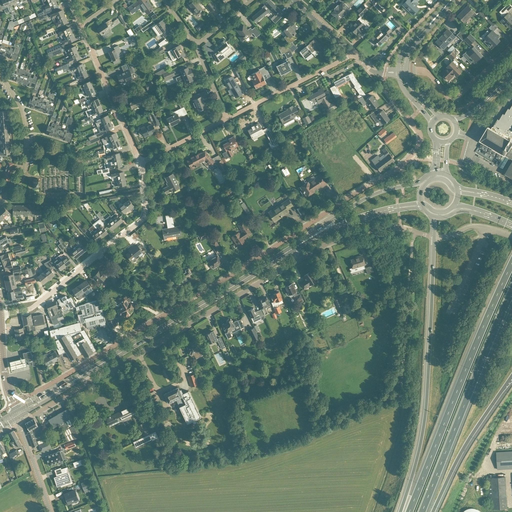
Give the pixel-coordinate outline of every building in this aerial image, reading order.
[(11,5),(8,0),(1,0),(4,6),(7,5),(9,12),(11,11),(13,10),(11,5)] [(44,7),(45,10),(50,8),(57,5),(55,0),(53,0),(48,2),(43,4),(44,6),(44,7)] [(152,10),(153,9),(148,2),(149,2),(147,0),(138,0),(128,8),(132,13),(137,10),(135,8),(140,4),(147,14),(152,10)] [(197,13),(202,9),(198,4),(202,0),(194,0),(189,5),(197,13)] [(275,15),(272,18),(271,19),(275,23),(282,17),(278,13),(280,11),(269,0),(267,0),(266,1),(266,0),(265,1),(264,3),(265,5),(262,8),(263,9),(252,17),(256,22),(270,10),(275,15)] [(407,0),(402,5),(412,15),(414,13),(414,14),(415,13),(415,12),(418,8),(415,5),(416,3),(414,2),(416,0),(407,0)] [(206,6),(211,12),(217,7),(212,1),(206,6)] [(337,5),(335,7),(334,8),(335,10),(332,13),(338,20),(341,16),(343,18),(346,14),(345,13),(348,9),(347,8),(348,7),(344,3),(343,4),(342,3),(339,6),(337,5)] [(511,6),(510,4),(502,12),(506,16),(505,17),(502,20),(506,23),(511,28),(511,26),(511,15),(508,12),(511,8),(511,6)] [(363,5),(356,12),(360,16),(368,9),(363,5)] [(477,15),(468,6),(458,16),(464,23),(471,16),(474,18),(477,15)] [(482,9),(478,13),(484,19),(488,15),(482,9)] [(51,15),(52,18),(53,21),(55,20),(65,16),(62,10),(55,13),(51,15)] [(127,23),(121,14),(118,16),(124,25),(127,23)] [(67,22),(65,16),(55,20),(58,26),(60,25),(67,22)] [(360,18),(350,28),(356,35),(357,34),(360,37),(361,36),(363,33),(365,35),(367,33),(365,31),(366,30),(363,28),(367,25),(360,18)] [(392,21),(398,27),(401,24),(395,18),(392,21)] [(490,18),(487,20),(493,26),(496,24),(490,18)] [(98,26),(99,27),(98,28),(102,34),(104,33),(104,34),(105,33),(107,37),(112,33),(110,29),(107,25),(112,22),(110,20),(103,25),(102,23),(98,26)] [(163,37),(169,33),(165,27),(166,26),(164,24),(163,24),(161,21),(156,25),(155,24),(153,21),(140,30),(143,34),(151,27),(158,37),(162,35),(163,37)] [(289,27),(284,30),(288,35),(285,38),(289,43),(290,43),(292,41),(298,36),(294,30),(297,28),(292,22),(288,25),(289,27)] [(25,23),(21,24),(20,27),(20,29),(27,32),(28,29),(25,23)] [(250,28),(247,30),(243,25),(236,30),(241,36),(239,37),(242,41),(253,33),(256,37),(260,34),(255,27),(252,29),(250,28)] [(379,46),(389,35),(388,34),(391,31),(387,27),(381,32),(380,31),(372,39),(379,46)] [(66,37),(72,34),(70,28),(63,30),(63,31),(59,33),(62,38),(66,37)] [(439,39),(436,42),(438,45),(443,49),(447,45),(446,44),(449,42),(450,43),(455,37),(447,30),(444,33),(445,33),(444,35),(443,34),(443,35),(439,39)] [(461,30),(457,35),(462,41),(463,40),(464,39),(467,36),(461,30)] [(488,30),(483,36),(486,39),(493,46),(494,47),(499,41),(496,38),(498,36),(493,32),(492,31),(490,33),(490,32),(488,30)] [(55,31),(47,34),(39,38),(40,41),(56,34),(55,31)] [(464,39),(463,40),(469,45),(471,43),(475,39),(470,33),(467,36),(464,39)] [(66,37),(62,38),(64,44),(68,42),(68,43),(75,40),(72,34),(66,37)] [(128,37),(124,38),(126,42),(129,40),(132,46),(138,43),(133,35),(128,37)] [(232,50),(226,42),(225,42),(224,40),(221,42),(223,44),(217,49),(218,50),(218,51),(216,53),(213,55),(218,62),(221,61),(220,60),(232,50)] [(323,51),(313,40),(309,43),(309,44),(299,52),(305,59),(312,53),(315,50),(319,55),(323,51)] [(4,55),(10,57),(13,46),(8,44),(4,55)] [(62,44),(46,51),(48,54),(51,53),(61,49),(64,48),(62,44)] [(173,61),(184,55),(179,45),(168,51),(170,55),(171,55),(174,60),(173,61)] [(294,45),(289,49),(291,52),(291,53),(298,48),(295,45),(294,45)] [(13,46),(10,57),(9,58),(16,60),(19,49),(13,47),(14,46),(13,46)] [(65,51),(67,56),(78,52),(75,46),(68,49),(65,51)] [(162,46),(156,50),(158,55),(165,51),(162,46)] [(280,46),(278,47),(281,54),(284,53),(287,59),(293,56),(291,53),(291,52),(289,49),(284,47),(280,46)] [(467,51),(462,55),(470,64),(472,62),(473,61),(474,62),(482,56),(474,47),(468,52),(467,51)] [(112,60),(113,61),(119,58),(120,57),(118,53),(117,54),(115,49),(109,52),(111,56),(110,57),(112,61),(112,60)] [(452,51),(448,55),(453,60),(457,56),(452,51)] [(78,52),(67,56),(66,57),(67,60),(69,63),(67,64),(61,66),(62,69),(63,69),(62,69),(68,66),(75,64),(73,61),(80,58),(78,52)] [(424,53),(421,55),(423,57),(433,70),(438,65),(436,63),(434,65),(426,55),(424,53)] [(289,63),(288,62),(287,60),(286,61),(286,60),(283,62),(276,66),(279,72),(278,72),(279,73),(280,73),(281,75),(291,70),(292,70),(288,63),(289,63)] [(452,62),(447,67),(447,68),(442,73),(447,79),(452,74),(453,75),(454,74),(456,76),(461,71),(452,62)] [(72,75),(74,74),(78,73),(85,70),(82,64),(70,69),(68,66),(62,69),(63,69),(64,72),(68,70),(69,73),(71,72),(72,75)] [(12,71),(10,79),(16,81),(20,69),(14,67),(13,71),(12,71)] [(22,82),(26,71),(26,70),(20,68),(20,69),(16,81),(16,80),(22,82)] [(185,83),(193,80),(191,76),(193,75),(191,69),(188,70),(187,68),(184,69),(184,68),(179,70),(185,83)] [(249,76),(256,89),(266,83),(263,76),(265,75),(266,75),(269,74),(266,68),(260,71),(259,70),(249,76)] [(117,75),(121,83),(126,81),(127,83),(133,80),(131,77),(132,77),(131,76),(130,74),(134,73),(134,72),(132,69),(117,75)] [(85,70),(78,73),(74,74),(77,80),(81,78),(81,79),(88,76),(85,70)] [(168,78),(175,75),(172,70),(165,73),(168,78)] [(22,82),(28,84),(30,76),(31,73),(26,71),(22,82)] [(356,90),(361,87),(351,73),(334,82),(335,85),(330,88),(335,98),(341,95),(336,87),(350,79),(355,86),(354,87),(356,90)] [(30,76),(28,84),(27,85),(33,87),(37,77),(34,76),(33,78),(30,77),(31,76),(30,76)] [(241,91),(241,90),(240,90),(232,76),(225,80),(235,98),(242,93),(241,91)] [(80,86),(81,89),(82,92),(83,91),(93,87),(90,81),(83,84),(80,86)] [(152,90),(156,88),(153,82),(146,85),(148,89),(151,88),(152,90)] [(83,91),(84,94),(85,97),(80,100),(80,99),(79,99),(80,103),(81,102),(87,100),(85,97),(88,96),(95,93),(93,87),(83,91)] [(324,93),(322,88),(318,90),(319,91),(310,96),(313,102),(317,100),(318,103),(322,101),(326,108),(325,108),(327,112),(336,107),(334,102),(330,104),(327,98),(331,96),(328,91),(324,93)] [(202,109),(202,110),(203,109),(206,107),(202,100),(208,97),(206,91),(192,97),(193,100),(194,100),(199,110),(202,109)] [(141,92),(132,96),(133,96),(134,99),(135,98),(135,100),(131,102),(130,102),(129,102),(132,108),(132,107),(148,100),(146,96),(143,97),(141,92)] [(31,99),(30,98),(28,106),(34,108),(38,97),(32,95),(31,99)] [(372,110),(379,105),(372,95),(367,99),(364,96),(358,99),(363,106),(367,103),(372,110)] [(40,109),(43,99),(40,98),(39,100),(37,99),(38,97),(34,108),(34,107),(40,109)] [(45,111),(48,103),(49,101),(43,99),(40,109),(45,111)] [(88,110),(100,105),(98,99),(91,102),(90,99),(87,100),(81,102),(82,104),(81,104),(82,108),(87,107),(88,110)] [(178,104),(181,108),(172,113),(173,116),(167,119),(171,126),(181,121),(179,118),(187,114),(184,107),(182,102),(178,104)] [(49,103),(48,103),(45,111),(46,111),(45,112),(51,114),(54,107),(48,105),(49,103)] [(97,113),(103,111),(100,105),(88,110),(91,116),(90,116),(84,119),(85,122),(88,121),(98,116),(97,113)] [(481,139),(480,140),(482,141),(483,142),(483,143),(510,159),(509,158),(510,156),(511,157),(511,162),(505,174),(511,177),(511,105),(511,108),(510,108),(510,109),(509,111),(507,110),(505,113),(504,115),(503,116),(502,115),(500,119),(499,120),(497,124),(495,123),(493,126),(493,127),(492,127),(491,129),(490,128),(488,127),(488,128),(485,132),(485,133),(486,133),(485,135),(484,134),(484,135),(483,135),(481,139)] [(287,110),(278,115),(279,117),(279,118),(280,118),(283,123),(284,125),(294,119),(293,117),(299,114),(295,106),(293,107),(292,106),(287,109),(287,110)] [(383,124),(390,120),(383,110),(379,113),(377,109),(370,114),(375,122),(379,119),(383,124)] [(150,114),(155,125),(155,126),(160,124),(155,112),(150,114)] [(98,116),(88,121),(89,124),(95,121),(97,127),(100,126),(110,121),(107,115),(101,118),(100,115),(98,116)] [(308,116),(302,119),(305,125),(311,122),(308,117),(308,116)] [(113,127),(110,121),(100,126),(101,129),(100,129),(101,132),(105,130),(106,130),(113,127)] [(52,136),(52,134),(56,124),(52,123),(51,127),(48,126),(45,133),(52,136)] [(252,128),(248,130),(249,132),(251,136),(252,138),(253,138),(266,131),(274,148),(278,145),(269,128),(263,131),(262,130),(259,123),(254,126),(254,125),(253,126),(254,126),(252,127),(252,126),(251,127),(252,128)] [(52,134),(58,136),(61,128),(61,126),(56,124),(52,134)] [(156,133),(153,126),(152,124),(146,127),(146,126),(141,128),(142,130),(139,131),(139,133),(140,136),(142,136),(144,136),(152,133),(153,134),(156,133)] [(63,139),(66,130),(61,128),(58,136),(63,138),(63,139)] [(69,133),(70,130),(67,129),(66,130),(63,139),(69,141),(72,134),(69,133)] [(393,132),(383,140),(387,144),(397,137),(393,132)] [(106,144),(111,142),(118,139),(115,133),(108,136),(105,137),(107,140),(105,141),(106,144)] [(223,145),(227,152),(230,158),(234,156),(231,150),(238,146),(233,136),(228,139),(230,141),(223,145)] [(111,142),(106,144),(105,144),(107,148),(108,147),(109,149),(113,148),(116,147),(116,148),(119,147),(118,146),(120,145),(118,139),(111,142)] [(349,145),(342,150),(348,160),(355,155),(349,145)] [(364,146),(358,150),(365,158),(370,154),(364,146)] [(304,153),(300,147),(293,151),(297,157),(304,153)] [(377,155),(371,160),(375,165),(380,172),(390,164),(392,163),(395,161),(385,147),(381,150),(385,154),(386,156),(381,160),(379,158),(377,155)] [(205,159),(210,165),(214,162),(205,151),(199,155),(198,154),(191,158),(192,158),(187,161),(192,169),(200,165),(199,162),(205,159)] [(107,156),(108,162),(120,159),(119,153),(111,155),(112,155),(107,156)] [(102,170),(102,173),(109,172),(108,169),(114,167),(114,168),(122,166),(120,159),(108,162),(104,163),(105,169),(102,170)] [(227,170),(224,165),(222,160),(217,163),(220,169),(222,173),(227,170)] [(14,164),(7,162),(2,180),(9,182),(14,164)] [(332,166),(329,168),(335,177),(339,174),(339,175),(341,173),(342,174),(344,173),(344,172),(349,168),(344,162),(334,169),(332,166)] [(171,192),(179,188),(172,174),(165,178),(168,183),(167,183),(168,186),(164,188),(167,193),(170,191),(170,192),(171,192)] [(322,187),(327,184),(321,174),(316,177),(316,178),(308,183),(308,182),(300,187),(303,191),(303,192),(304,192),(306,191),(308,194),(308,195),(314,191),(313,190),(321,185),(322,187)] [(349,188),(352,186),(359,182),(357,179),(355,176),(345,182),(347,185),(349,188)] [(126,185),(124,178),(117,180),(111,181),(112,185),(113,185),(114,187),(119,186),(126,185)] [(268,212),(274,220),(280,216),(281,217),(282,217),(281,216),(288,211),(287,209),(292,206),(288,199),(268,212)] [(129,200),(119,208),(120,208),(122,211),(123,211),(125,214),(134,206),(129,200)] [(11,214),(9,212),(6,210),(3,206),(0,208),(0,213),(5,218),(7,216),(8,216),(11,214)] [(101,220),(96,214),(93,210),(89,212),(96,221),(97,220),(98,222),(101,220)] [(99,211),(96,214),(101,220),(102,222),(105,220),(101,215),(102,215),(99,211)] [(117,215),(116,213),(115,213),(110,217),(112,219),(117,225),(122,221),(118,215),(117,215)] [(112,219),(110,217),(109,215),(106,218),(108,219),(106,221),(107,223),(112,229),(117,225),(112,219)] [(164,240),(167,239),(167,238),(182,235),(180,226),(175,227),(173,217),(166,218),(167,225),(168,225),(168,228),(162,229),(164,240)] [(246,226),(247,225),(243,220),(238,224),(243,232),(240,234),(239,233),(232,237),(238,246),(244,242),(243,239),(251,234),(246,226)] [(78,226),(84,233),(86,231),(80,224),(78,226)] [(97,231),(102,237),(107,233),(103,227),(102,227),(100,224),(95,228),(94,227),(97,231)] [(97,231),(94,227),(93,225),(88,228),(91,231),(90,232),(93,235),(92,235),(97,241),(102,237),(97,231)] [(214,237),(209,240),(211,243),(210,243),(216,253),(222,250),(214,237)] [(12,241),(10,238),(0,243),(0,249),(3,248),(4,249),(8,247),(6,243),(8,242),(9,243),(12,241)] [(58,240),(61,243),(65,249),(67,247),(61,238),(58,240)] [(78,240),(73,243),(81,254),(86,250),(84,247),(86,246),(84,244),(83,245),(82,244),(81,244),(78,240)] [(76,258),(81,254),(73,243),(70,246),(71,247),(69,249),(72,252),(71,252),(76,258)] [(13,252),(16,251),(20,250),(18,244),(11,245),(13,252)] [(132,261),(143,253),(136,244),(129,250),(130,252),(126,255),(132,261)] [(150,250),(147,253),(154,262),(158,260),(150,250)] [(0,255),(0,263),(6,262),(6,261),(10,260),(8,253),(4,255),(4,254),(0,255)] [(61,254),(58,256),(66,266),(71,262),(66,256),(64,253),(62,255),(61,254)] [(213,268),(222,263),(217,255),(208,260),(211,265),(210,266),(212,268),(213,268)] [(359,257),(350,260),(353,268),(365,264),(362,255),(359,256),(359,257)] [(51,261),(51,263),(55,267),(57,265),(61,270),(66,266),(58,256),(56,258),(56,259),(54,261),(54,260),(51,261)] [(48,269),(44,272),(48,278),(51,276),(52,277),(55,275),(51,270),(52,269),(55,267),(51,263),(51,261),(50,260),(43,264),(48,269)] [(6,262),(0,263),(0,266),(2,272),(9,269),(13,267),(10,261),(7,262),(6,262)] [(371,266),(365,268),(367,274),(373,272),(371,266)] [(98,280),(97,281),(101,285),(103,281),(102,280),(105,277),(104,277),(108,273),(103,269),(100,273),(99,272),(94,277),(97,279),(96,279),(97,280),(98,280)] [(186,272),(177,278),(175,274),(170,277),(176,286),(187,280),(186,277),(191,274),(188,269),(185,270),(186,272)] [(306,279),(300,283),(304,289),(322,277),(319,271),(315,273),(313,270),(304,276),(306,279)] [(48,278),(44,272),(40,275),(39,272),(36,274),(43,283),(44,283),(43,282),(48,278)] [(5,281),(7,289),(16,287),(15,281),(21,280),(21,277),(5,281)] [(79,285),(84,291),(87,289),(89,293),(93,290),(86,280),(79,285)] [(297,301),(298,303),(303,301),(300,293),(297,294),(292,284),(285,287),(287,291),(286,292),(288,296),(289,297),(290,297),(293,296),(296,301),(297,301)] [(81,294),(84,291),(79,285),(73,290),(79,300),(83,297),(81,294)] [(282,299),(279,292),(273,294),(273,295),(270,296),(273,302),(271,303),(274,308),(276,314),(281,312),(279,306),(278,307),(276,302),(282,299)] [(124,314),(125,316),(125,317),(129,315),(127,311),(133,307),(131,303),(129,304),(126,301),(131,298),(128,293),(118,299),(123,306),(117,310),(120,316),(124,314)] [(342,317),(343,316),(345,315),(336,294),(332,296),(342,317)] [(69,298),(68,298),(66,297),(66,296),(62,298),(62,297),(57,300),(59,304),(59,305),(60,305),(60,306),(60,305),(63,310),(67,308),(68,310),(70,309),(70,308),(72,307),(74,306),(72,302),(73,301),(70,297),(69,298)] [(262,298),(258,300),(265,314),(267,313),(265,308),(267,307),(266,306),(270,304),(266,297),(265,297),(264,297),(263,297),(263,298),(262,298)] [(77,307),(79,316),(81,324),(86,323),(87,327),(100,324),(100,323),(105,322),(100,300),(87,303),(77,307)] [(48,311),(50,316),(54,325),(60,322),(61,325),(65,323),(62,316),(59,317),(58,316),(55,309),(55,308),(57,307),(55,303),(49,305),(51,310),(48,311)] [(55,309),(58,316),(59,317),(62,316),(63,316),(62,312),(63,312),(61,308),(58,309),(57,308),(55,309)] [(251,317),(254,323),(257,321),(256,320),(261,318),(261,319),(265,317),(261,309),(255,312),(253,308),(248,311),(251,317)] [(22,316),(24,326),(27,325),(27,328),(28,332),(31,331),(36,331),(35,326),(33,327),(32,322),(34,322),(35,326),(45,324),(43,316),(43,314),(33,316),(33,318),(32,318),(31,316),(31,314),(22,316)] [(244,327),(240,320),(238,321),(237,321),(232,323),(230,319),(227,320),(227,321),(226,322),(227,322),(222,325),(226,333),(225,333),(228,339),(232,337),(229,331),(233,329),(232,328),(239,325),(241,328),(244,327)] [(85,356),(96,350),(92,343),(84,330),(81,330),(79,322),(50,331),(51,336),(56,347),(58,351),(59,355),(60,355),(60,354),(66,351),(71,359),(82,352),(85,356)] [(23,328),(15,329),(15,334),(16,340),(25,339),(23,328)] [(254,328),(249,330),(254,341),(259,339),(254,328)] [(225,348),(220,338),(217,339),(216,337),(213,331),(210,333),(210,332),(205,335),(209,344),(213,342),(214,343),(217,341),(219,345),(222,350),(225,348)] [(189,349),(188,350),(191,357),(194,356),(196,359),(203,355),(202,354),(199,349),(197,346),(196,346),(194,343),(193,343),(192,341),(189,343),(188,343),(189,345),(187,346),(189,349)] [(42,356),(43,359),(47,365),(51,363),(58,360),(55,352),(58,351),(56,347),(52,348),(54,352),(49,355),(48,353),(42,356)] [(24,358),(27,361),(27,362),(29,361),(30,366),(35,364),(35,366),(36,366),(34,358),(32,358),(31,351),(23,353),(24,358)] [(188,357),(182,359),(185,365),(188,364),(188,365),(191,363),(188,357)] [(10,363),(12,371),(27,368),(25,359),(10,363)] [(192,387),(197,385),(194,375),(192,375),(192,374),(190,375),(190,376),(188,377),(192,387)] [(178,387),(164,394),(168,403),(169,403),(173,402),(173,401),(176,400),(187,424),(192,421),(194,424),(197,422),(196,420),(201,417),(188,391),(183,393),(181,389),(179,390),(178,387)] [(94,400),(99,407),(107,402),(102,395),(94,400)] [(110,416),(108,417),(109,418),(110,418),(112,423),(120,419),(121,422),(129,418),(128,417),(136,413),(133,407),(128,409),(127,408),(121,411),(110,417),(110,416)] [(48,420),(53,429),(60,425),(63,431),(62,431),(68,442),(83,436),(78,423),(69,408),(48,420)] [(34,419),(25,424),(29,431),(27,432),(33,447),(37,445),(31,429),(38,426),(34,419)] [(143,423),(139,426),(144,435),(148,433),(143,423)] [(19,448),(19,447),(22,446),(13,430),(8,433),(13,441),(15,440),(19,448)] [(149,435),(134,443),(136,447),(152,439),(149,435)] [(74,441),(64,444),(66,449),(75,446),(74,441)] [(41,452),(49,449),(49,448),(46,442),(39,445),(41,452)] [(17,449),(9,454),(11,458),(19,453),(17,449)] [(60,451),(46,456),(49,465),(57,462),(58,464),(63,463),(62,461),(63,460),(60,451)] [(511,451),(496,452),(497,469),(511,468),(511,451)] [(54,478),(56,486),(57,486),(57,487),(61,485),(61,486),(66,485),(66,482),(71,481),(68,473),(69,473),(67,467),(61,469),(61,467),(54,470),(57,476),(54,477),(54,478)] [(505,476),(487,478),(489,509),(507,508),(505,476)] [(84,490),(91,487),(88,480),(81,483),(84,490)] [(75,490),(64,494),(66,498),(64,498),(67,506),(72,504),(71,501),(78,499),(76,494),(75,490)]
